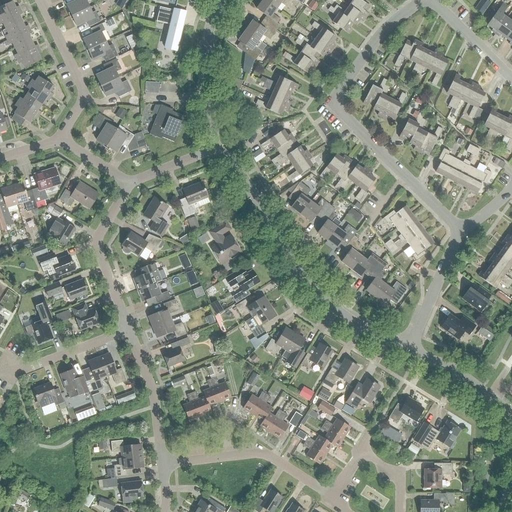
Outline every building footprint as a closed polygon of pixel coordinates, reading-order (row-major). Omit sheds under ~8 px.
[(75,0),(76,1),(67,5),(66,5),(71,16),(89,7),(86,1),(86,0),(75,0)] [(122,9),(126,0),(117,0),(115,5),(122,9)] [(263,21),(276,31),(280,26),(277,23),(279,19),(272,14),(276,9),(264,0),(262,0),(256,9),(266,16),(263,21)] [(264,0),(276,9),(280,3),(288,8),(293,0),(264,0)] [(349,6),(365,18),(368,14),(365,12),(369,6),(359,0),(351,0),(353,1),(349,6)] [(485,0),(484,0),(476,11),(482,15),(490,3),(485,0)] [(0,19),(20,10),(18,6),(15,8),(12,2),(1,7),(0,5),(0,19)] [(494,34),(506,18),(501,15),(507,7),(503,4),(487,26),(492,29),(491,32),(494,34)] [(362,22),(365,18),(349,6),(345,12),(336,5),(333,9),(355,25),(359,20),(362,22)] [(92,12),(89,7),(71,16),(76,27),(77,27),(77,26),(86,21),(89,27),(101,21),(96,10),(92,12)] [(159,7),(155,22),(170,26),(164,49),(165,50),(165,48),(175,50),(174,54),(175,54),(185,13),(174,10),(159,7)] [(355,25),(333,9),(330,7),(327,10),(336,17),(332,22),(348,34),(351,30),(348,28),(352,23),(355,25)] [(18,15),(22,14),(20,10),(0,19),(0,25),(2,24),(5,29),(21,21),(18,15)] [(511,19),(511,21),(506,18),(494,34),(498,37),(500,35),(505,38),(511,28),(511,19)] [(5,29),(2,31),(7,41),(29,29),(27,26),(24,27),(21,21),(5,29)] [(245,31),(258,40),(262,35),(269,40),(276,31),(263,21),(259,26),(252,21),(245,31)] [(320,33),(317,37),(333,48),(335,46),(332,44),(336,38),(323,29),(314,22),(311,26),(320,33)] [(82,39),(87,50),(105,42),(100,32),(104,30),(101,24),(90,30),(92,35),(83,40),(83,39),(82,39)] [(7,41),(9,45),(12,43),(15,49),(31,41),(28,35),(31,33),(29,29),(7,41)] [(266,45),(258,40),(245,31),(238,41),(248,49),(245,54),(255,61),(266,45)] [(300,41),(319,55),(322,57),(326,51),(329,54),(333,48),(317,37),(312,44),(303,37),(300,41)] [(319,55),(300,41),(297,39),(294,42),(303,49),(299,54),(316,66),(319,62),(315,60),(319,55)] [(409,61),(418,42),(414,40),(412,44),(406,41),(399,55),(394,65),(398,68),(403,58),(409,61)] [(34,47),(31,41),(15,49),(17,54),(14,56),(16,60),(39,49),(37,45),(34,47)] [(93,61),(93,60),(102,56),(105,61),(116,56),(111,46),(108,47),(105,42),(87,50),(93,61)] [(410,74),(415,76),(426,51),(421,48),(422,45),(418,42),(409,61),(415,64),(410,74)] [(40,53),(39,49),(16,60),(18,64),(21,63),(24,68),(40,60),(37,54),(40,53)] [(423,68),(430,71),(438,52),(434,50),(432,54),(426,51),(415,76),(419,78),(423,68)] [(438,52),(430,71),(436,74),(431,84),(435,86),(440,76),(440,75),(447,61),(441,58),(443,55),(438,52)] [(316,66),(299,54),(295,60),(286,54),(283,58),(293,64),(306,73),(310,68),(313,70),(316,66)] [(115,72),(121,70),(116,59),(103,66),(105,71),(96,76),(96,75),(95,75),(100,86),(118,78),(115,72)] [(23,74),(20,78),(27,83),(30,78),(23,74)] [(14,75),(10,81),(15,84),(19,78),(14,75)] [(452,108),(464,84),(458,81),(459,77),(455,75),(446,93),(452,96),(447,106),(452,108)] [(32,80),(29,84),(50,98),(52,95),(49,93),(53,87),(38,77),(35,82),(32,80)] [(264,84),(289,95),(292,89),(296,90),(298,86),(279,77),(276,84),(266,79),(264,84)] [(120,83),(118,78),(100,86),(105,97),(106,97),(106,96),(115,92),(118,98),(131,91),(126,81),(120,83)] [(374,105),(385,85),(387,81),(383,79),(378,89),(372,86),(362,104),(367,106),(369,102),(374,105)] [(159,83),(145,82),(145,90),(158,91),(159,83)] [(469,87),(464,84),(452,108),(456,110),(460,101),(467,104),(476,85),(471,83),(469,87)] [(29,90),(26,95),(41,105),(45,100),(48,102),(50,98),(29,84),(26,88),(29,90)] [(287,101),(289,95),(264,84),(262,88),(272,92),(270,98),(288,107),(290,102),(287,101)] [(377,115),(381,118),(390,100),(384,96),(389,87),(385,85),(374,105),(372,109),(378,112),(377,115)] [(476,85),(467,104),(473,107),(468,116),(472,119),(477,108),(484,94),(478,91),(480,87),(476,85)] [(390,100),(381,118),(385,120),(387,116),(393,119),(400,105),(401,105),(406,95),(401,93),(396,103),(390,100)] [(40,113),(37,111),(41,105),(26,95),(23,100),(20,98),(17,102),(38,116),(40,113)] [(288,107),(270,98),(267,105),(257,100),(255,105),(265,109),(280,116),(283,109),(286,111),(288,107)] [(415,98),(412,103),(418,106),(421,102),(415,98)] [(36,120),(38,116),(17,102),(14,106),(17,108),(14,113),(29,123),(33,118),(36,120)] [(160,105),(149,134),(160,139),(161,138),(173,143),(184,117),(171,112),(172,110),(160,105)] [(127,112),(119,108),(114,116),(122,120),(127,112)] [(488,141),(501,117),(495,114),(496,110),(492,108),(483,126),(489,129),(484,139),(488,141)] [(410,140),(421,119),(423,115),(419,113),(414,123),(407,120),(398,138),(403,140),(405,137),(410,140)] [(506,120),(501,117),(488,141),(492,143),(497,133),(503,136),(511,119),(511,117),(508,116),(506,120)] [(95,140),(106,147),(116,130),(111,127),(113,123),(103,117),(97,128),(102,131),(96,140),(95,140)] [(421,119),(410,140),(408,143),(415,146),(413,150),(417,152),(426,134),(420,131),(425,121),(421,119)] [(511,119),(503,136),(509,139),(505,149),(509,151),(511,145),(511,119)] [(426,134),(417,152),(421,154),(423,151),(429,154),(436,140),(437,140),(442,129),(437,127),(432,137),(426,134)] [(466,129),(464,134),(469,137),(470,137),(472,132),(471,132),(466,129)] [(133,136),(124,130),(121,133),(116,130),(106,147),(116,153),(116,152),(121,143),(127,147),(133,136)] [(276,149),(292,138),(290,134),(286,136),(283,130),(269,139),(260,145),(263,150),(272,143),(276,149)] [(460,137),(451,133),(448,138),(457,143),(460,137)] [(295,142),(292,138),(276,149),(280,155),(271,161),(273,165),(276,163),(295,149),(292,144),(295,142)] [(143,140),(137,142),(136,143),(138,148),(146,146),(143,140)] [(465,151),(470,154),(473,147),(469,145),(465,151)] [(288,160),(292,166),(309,154),(306,150),(303,152),(299,147),(295,149),(276,163),(279,166),(288,160)] [(473,147),(470,154),(475,156),(478,150),(473,147)] [(260,149),(251,156),(255,162),(264,156),(260,149)] [(446,178),(455,159),(448,155),(449,152),(443,149),(437,159),(441,161),(435,172),(446,178)] [(309,154),(292,166),(296,171),(287,177),(290,182),(299,175),(312,166),(308,160),(311,158),(309,154)] [(335,175),(347,159),(343,156),(341,159),(335,155),(326,167),(319,176),(323,179),(330,171),(335,175)] [(337,190),(340,187),(354,169),(349,165),(351,162),(347,159),(335,175),(340,179),(334,187),(337,190)] [(462,163),(455,159),(446,178),(456,183),(467,161),(464,160),(462,163)] [(456,183),(466,188),(476,170),(468,166),(470,163),(467,161),(456,183)] [(350,181),(356,185),(368,169),(364,166),(361,169),(356,165),(354,169),(340,187),(344,190),(350,181)] [(31,190),(32,195),(35,203),(37,209),(45,206),(44,200),(47,199),(44,190),(60,185),(54,168),(34,174),(38,188),(31,190)] [(368,169),(356,185),(361,190),(354,198),(358,201),(365,192),(375,179),(369,175),(372,172),(368,169)] [(476,170),(466,188),(477,194),(482,183),(485,184),(491,173),(484,170),(483,173),(476,170)] [(37,209),(35,203),(32,195),(26,197),(22,182),(11,186),(17,205),(23,203),(26,212),(32,210),(37,209)] [(98,194),(79,182),(72,194),(65,190),(58,200),(69,207),(74,200),(89,209),(98,194)] [(300,215),(310,202),(305,198),(310,190),(299,182),(287,198),(294,203),(291,207),(300,215)] [(196,213),(192,203),(207,197),(201,183),(183,190),(186,198),(178,201),(185,218),(196,213)] [(274,183),(270,186),(276,194),(280,191),(274,183)] [(0,205),(0,211),(2,217),(4,226),(12,224),(8,213),(17,210),(16,205),(17,205),(11,186),(0,189),(0,190),(4,204),(0,205)] [(149,229),(161,236),(168,226),(159,220),(167,207),(154,198),(143,216),(153,222),(149,229)] [(316,206),(310,202),(300,215),(310,222),(315,215),(320,219),(330,206),(325,202),(321,199),(316,206)] [(48,207),(53,210),(52,211),(60,216),(63,211),(52,205),(49,206),(48,207)] [(317,233),(327,241),(337,228),(340,223),(335,219),(336,216),(332,214),(335,210),(330,206),(320,219),(325,222),(317,233)] [(395,228),(412,216),(405,206),(395,214),(393,211),(383,218),(387,224),(391,222),(395,228)] [(419,225),(412,216),(395,228),(400,235),(397,237),(400,240),(419,225)] [(191,231),(197,229),(199,228),(195,217),(187,220),(191,231)] [(75,229),(62,221),(57,218),(53,225),(49,232),(50,235),(53,236),(52,238),(65,245),(75,229)] [(220,263),(230,257),(231,259),(236,256),(235,254),(239,251),(231,237),(224,241),(220,235),(229,229),(225,223),(210,232),(218,245),(211,249),(220,263)] [(347,245),(353,236),(357,232),(347,225),(342,232),(337,228),(327,241),(338,249),(341,245),(344,247),(347,245)] [(404,240),(409,247),(426,234),(419,225),(400,240),(402,242),(404,240)] [(121,246),(123,247),(122,250),(123,252),(126,254),(128,253),(130,252),(138,257),(144,248),(153,254),(161,240),(148,235),(144,241),(130,233),(121,246)] [(205,233),(200,236),(204,243),(209,240),(205,233)] [(183,244),(191,240),(188,234),(180,238),(183,244)] [(414,253),(411,255),(416,261),(425,254),(423,251),(433,244),(426,234),(409,247),(414,253)] [(358,240),(353,236),(347,245),(344,247),(343,249),(348,253),(341,262),(351,270),(361,257),(355,252),(360,245),(356,242),(358,240)] [(384,244),(387,249),(393,245),(390,240),(384,244)] [(505,246),(501,251),(511,258),(511,245),(504,240),(501,243),(505,246)] [(34,257),(48,252),(45,245),(32,249),(34,257)] [(393,245),(387,249),(391,254),(397,249),(393,245)] [(491,258),(507,269),(511,264),(511,258),(501,251),(497,256),(494,254),(491,258)] [(57,276),(74,270),(74,269),(75,269),(73,264),(72,264),(69,256),(56,261),(53,254),(38,260),(44,276),(48,274),(50,281),(58,278),(57,276)] [(369,276),(380,260),(371,254),(366,261),(361,257),(351,270),(360,277),(364,272),(369,276)] [(491,264),(488,269),(510,285),(511,281),(503,275),(507,269),(491,258),(488,262),(491,264)] [(375,298),(385,285),(379,281),(385,274),(381,271),(386,264),(380,260),(369,276),(374,279),(365,291),(369,293),(368,295),(373,299),(374,297),(375,298)] [(140,276),(133,279),(138,290),(155,283),(161,281),(154,264),(138,270),(140,276)] [(235,272),(225,279),(230,287),(237,283),(242,291),(232,297),(235,303),(249,295),(247,290),(259,283),(251,271),(246,274),(242,268),(235,272)] [(510,285),(488,269),(484,275),(480,272),(477,276),(494,288),(498,282),(507,289),(510,285)] [(69,300),(76,298),(77,301),(76,302),(87,298),(85,298),(84,295),(87,294),(82,280),(64,286),(69,300)] [(47,298),(62,292),(58,282),(44,288),(47,298)] [(385,285),(375,298),(385,305),(390,298),(396,303),(395,304),(395,305),(406,290),(396,282),(390,289),(385,285)] [(155,283),(138,290),(142,302),(154,297),(157,304),(170,299),(167,292),(159,295),(155,283)] [(201,286),(193,289),(196,297),(204,294),(201,286)] [(461,299),(480,313),(488,302),(487,301),(491,296),(479,287),(475,292),(469,288),(461,299)] [(245,300),(235,306),(241,317),(249,312),(252,317),(269,307),(263,297),(248,306),(245,300)] [(44,299),(36,302),(42,317),(50,314),(44,299)] [(148,317),(152,327),(170,320),(168,314),(179,310),(175,300),(162,305),(165,310),(148,317)] [(215,315),(224,310),(218,300),(209,304),(215,315)] [(33,325),(24,328),(27,335),(34,333),(38,344),(52,338),(47,325),(53,323),(50,314),(42,317),(36,302),(33,303),(41,322),(33,325)] [(84,304),(72,309),(80,330),(99,323),(93,309),(87,311),(84,304)] [(252,317),(244,322),(248,327),(254,338),(265,332),(261,325),(275,316),(269,307),(252,317)] [(71,318),(68,310),(55,315),(58,323),(71,318)] [(205,317),(207,321),(208,325),(214,323),(212,317),(211,315),(205,317)] [(468,335),(475,326),(462,317),(459,322),(449,315),(440,327),(457,340),(463,331),(468,335)] [(156,338),(173,331),(176,338),(186,334),(181,323),(173,326),(170,320),(152,327),(156,338)] [(481,327),(477,333),(483,337),(487,331),(481,327)] [(271,339),(264,350),(274,356),(279,347),(285,350),(295,334),(285,328),(276,343),(271,339)] [(295,334),(285,350),(281,356),(287,360),(285,362),(295,368),(304,354),(298,350),(304,340),(295,334)] [(180,347),(189,344),(187,338),(177,341),(180,347)] [(307,354),(300,365),(308,369),(312,362),(322,368),(332,352),(319,344),(312,356),(307,354)] [(163,354),(168,367),(184,361),(179,348),(163,354)] [(109,354),(98,358),(105,377),(111,374),(115,385),(126,381),(121,369),(115,371),(109,354)] [(105,377),(98,358),(88,362),(94,379),(88,381),(92,391),(103,387),(99,379),(105,377)] [(333,385),(338,377),(348,383),(358,367),(345,360),(337,372),(331,368),(324,380),(333,385)] [(211,368),(207,370),(210,379),(215,378),(211,368)] [(81,394),(81,395),(88,392),(82,377),(77,379),(73,370),(60,375),(66,392),(69,399),(81,394)] [(252,387),(259,377),(253,373),(246,383),(252,387)] [(185,382),(183,376),(172,381),(174,386),(185,382)] [(218,385),(215,378),(210,379),(219,402),(230,398),(225,383),(218,385)] [(202,392),(204,397),(208,406),(219,402),(210,379),(206,381),(209,389),(202,392)] [(379,387),(366,379),(359,392),(354,389),(346,403),(355,408),(361,398),(369,403),(379,387)] [(50,383),(32,390),(40,409),(53,404),(54,406),(58,405),(63,403),(58,389),(53,391),(50,383)] [(298,394),(310,400),(314,391),(303,385),(298,394)] [(317,396),(326,402),(331,393),(322,388),(317,396)] [(118,403),(136,397),(133,391),(116,398),(118,403)] [(199,416),(210,412),(211,412),(208,406),(204,397),(198,399),(195,392),(191,393),(199,416)] [(257,399),(251,395),(242,409),(252,415),(266,395),(262,392),(257,399)] [(188,421),(199,416),(191,393),(186,395),(189,403),(182,406),(188,421)] [(270,397),(266,395),(252,415),(262,421),(268,413),(271,408),(265,404),(270,397)] [(403,414),(415,422),(423,409),(413,403),(414,402),(408,398),(402,407),(397,404),(388,418),(389,418),(397,423),(403,414)] [(317,408),(330,417),(335,410),(321,401),(317,408)] [(97,411),(98,411),(104,408),(105,408),(102,402),(95,405),(97,411)] [(350,415),(353,410),(345,404),(341,410),(350,415)] [(92,406),(83,409),(87,417),(95,414),(92,406)] [(268,413),(262,421),(259,426),(269,433),(282,412),(278,410),(274,417),(268,413)] [(308,415),(315,420),(318,415),(311,410),(308,415)] [(286,415),(282,412),(269,433),(279,439),(288,426),(282,422),(286,415)] [(295,412),(288,423),(294,427),(302,416),(295,412)] [(325,421),(323,425),(343,438),(350,428),(336,419),(332,425),(325,421)] [(424,423),(413,440),(428,449),(432,442),(443,449),(445,445),(451,449),(455,443),(453,441),(460,430),(458,429),(459,427),(455,425),(454,426),(446,422),(439,433),(438,432),(436,435),(429,431),(431,428),(424,423)] [(337,448),(343,438),(323,425),(320,429),(327,433),(324,439),(332,445),(337,448)] [(385,425),(379,434),(387,439),(393,430),(385,425)] [(300,431),(296,436),(303,441),(306,435),(300,431)] [(307,437),(305,441),(325,455),(332,445),(324,439),(318,436),(315,442),(307,437)] [(121,452),(122,459),(141,456),(140,445),(122,447),(122,441),(110,442),(112,453),(121,452)] [(309,450),(305,456),(319,465),(325,455),(305,441),(302,446),(309,450)] [(407,450),(416,456),(420,450),(410,444),(407,450)] [(114,477),(126,476),(125,469),(143,467),(141,456),(122,459),(118,459),(118,465),(113,466),(114,477)] [(441,475),(452,475),(452,464),(433,464),(433,470),(424,470),(424,488),(441,488),(441,475)] [(116,479),(102,480),(103,489),(117,487),(116,479)] [(122,499),(122,503),(131,502),(131,498),(142,497),(140,482),(120,484),(122,499)] [(251,509),(249,511),(259,511),(262,508),(269,511),(272,511),(282,498),(270,490),(263,502),(258,499),(251,509)] [(20,496),(20,497),(27,501),(30,496),(23,491),(20,496)] [(437,511),(438,505),(454,505),(454,494),(433,494),(433,501),(420,501),(419,511),(437,511)] [(115,504),(100,498),(97,505),(112,510),(115,504)] [(200,501),(194,511),(195,511),(223,511),(225,509),(215,503),(212,508),(200,501)]
